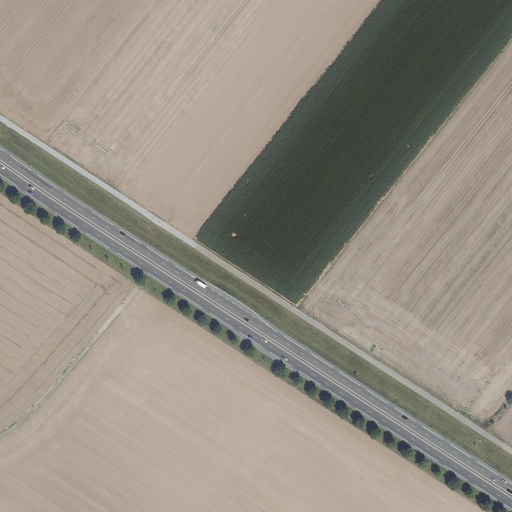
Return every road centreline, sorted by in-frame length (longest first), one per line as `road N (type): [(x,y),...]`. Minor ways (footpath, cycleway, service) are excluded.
road 1 (trunk): [(0,168),(511,503)]
road 2 (trunk): [(511,489),(0,154)]
road 3 (track): [(357,428),(141,289),(0,436)]
